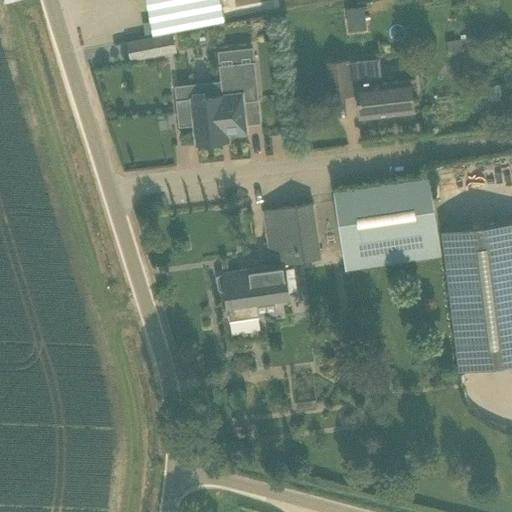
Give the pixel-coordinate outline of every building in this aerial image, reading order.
[(172,30),(225,19),(221,0),(147,0),(154,34),(172,30)] [(365,21),(363,7),(345,9),(346,23),(365,21)] [(172,30),(154,34),(158,53),(176,49),(172,30)] [(350,88),(357,87),(360,118),(415,111),(411,79),(383,83),(380,58),(347,62),(347,60),(329,63),(333,96),(351,94),(350,88)] [(259,99),(255,61),(219,65),(223,94),(176,99),(180,126),(195,125),(197,144),(222,141),(221,135),(248,132),(244,101),(259,99)] [(503,109),(500,88),(490,89),(492,103),(495,121),(505,119),(503,109)] [(430,177),(428,177),(334,191),(343,255),(439,240),(430,177)] [(222,290),(225,290),(230,321),(259,316),(257,301),(290,296),(285,263),(321,258),(313,203),(264,210),(272,264),(223,273),(223,274),(220,274),(218,277),(219,288),(222,290)] [(511,221),(441,230),(458,370),(511,363),(511,221)] [(316,399),(296,401),(297,410),(317,408),(316,399)]
